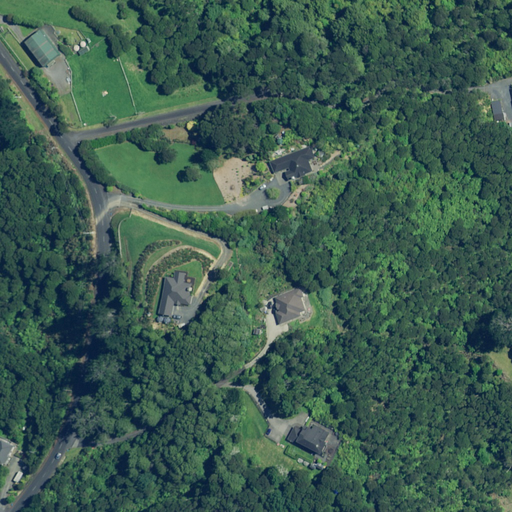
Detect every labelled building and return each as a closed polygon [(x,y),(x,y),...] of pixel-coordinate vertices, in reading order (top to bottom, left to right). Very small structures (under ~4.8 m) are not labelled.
[(62,54),(43,30),(27,43),(46,67),(62,54)] [(79,43),(82,48),(88,45),(86,39),(79,43)] [(82,48),(79,43),(74,46),(76,51),(82,48)] [(88,46),(82,49),(79,51),(81,56),(90,51),(88,46)] [(504,118),(501,99),(491,101),(494,119),(504,118)] [(286,170),(290,169),(291,171),(287,172),(290,181),(298,178),(299,179),(307,176),(306,175),(315,172),(310,160),(317,158),(312,147),(272,162),(276,174),(286,170)] [(188,274),(179,272),(177,279),(169,277),(163,314),(175,316),(177,304),(183,305),(184,303),(193,305),(195,296),(194,295),(196,285),(187,283),(188,274)] [(277,310),(279,310),(280,311),(276,313),(281,325),(301,317),(300,313),(306,311),(301,298),(305,296),(301,288),(298,289),(274,298),(276,303),(275,303),(277,310)] [(169,325),(170,325),(171,325),(172,325),(173,324),(174,323),(174,322),(174,321),(174,320),(174,319),(173,319),(173,318),(172,318),(171,317),(170,317),(169,317),(168,318),(167,318),(167,319),(167,318),(167,317),(166,317),(166,316),(165,316),(164,315),(163,315),(162,315),(162,316),(161,316),(160,316),(160,317),(159,318),(159,319),(159,320),(159,321),(160,321),(160,322),(161,322),(161,323),(162,323),(163,323),(164,323),(165,323),(166,322),(166,323),(167,323),(167,324),(168,324),(168,325),(169,325)] [(330,433),(309,423),(305,431),(295,426),(288,440),(296,444),(297,442),(323,454),(328,442),(326,441),(330,433)] [(14,446),(2,440),(0,444),(0,463),(5,465),(14,446)]
